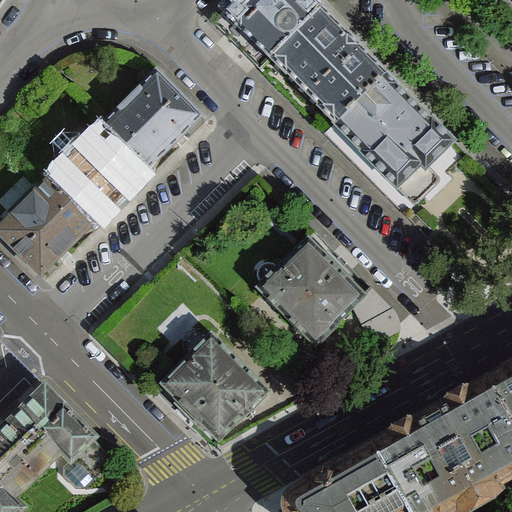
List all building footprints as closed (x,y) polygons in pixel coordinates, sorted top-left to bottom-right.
[(313,0),(230,0),(221,9),(270,58),(322,8),(313,0)] [(386,74),(322,8),(270,58),(335,123),(386,74)] [(158,73),(105,126),(149,169),(202,117),(158,73)] [(454,141),(386,74),(335,123),(398,188),(422,164),(427,169),(454,141)] [(105,126),(51,179),(95,222),(149,169),(105,126)] [(438,180),(427,169),(422,164),(398,188),(412,203),(419,202),(438,184),(438,180)] [(95,222),(51,179),(0,228),(0,232),(42,275),(95,222)] [(366,297),(306,239),(259,286),(318,345),(360,303),(366,297)] [(372,290),(366,297),(360,303),(370,324),(364,327),(373,346),(399,331),(399,321),(395,311),(372,290)] [(269,396),(204,336),(157,385),(215,444),(269,396)] [(511,371),(491,383),(511,420),(511,371)] [(511,420),(491,383),(377,448),(410,510),(411,511),(438,511),(461,499),(492,482),(511,470),(511,420)] [(45,388),(0,432),(0,511),(20,511),(24,508),(15,497),(62,451),(72,461),(93,440),(96,438),(45,388)] [(93,440),(72,461),(66,468),(67,476),(77,487),(85,487),(94,478),(96,480),(115,462),(93,440)] [(405,511),(410,510),(377,448),(295,493),(291,499),(291,506),(293,511),(405,511)] [(492,482),(461,499),(465,506),(495,490),(492,482)]
